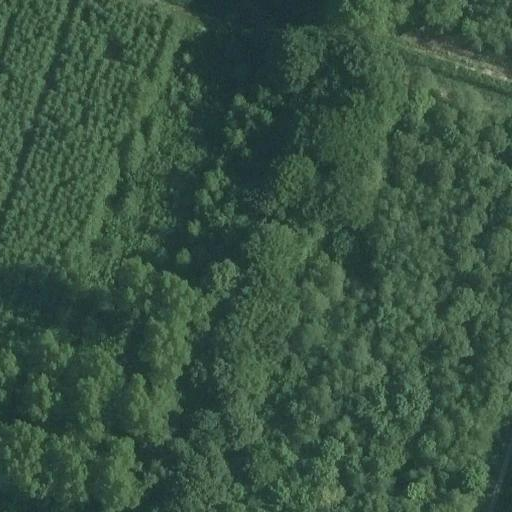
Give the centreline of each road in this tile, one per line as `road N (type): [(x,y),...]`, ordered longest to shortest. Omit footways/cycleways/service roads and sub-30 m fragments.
road 1 (track): [(385,79),(151,0)]
road 2 (track): [(511,123),(385,79)]
